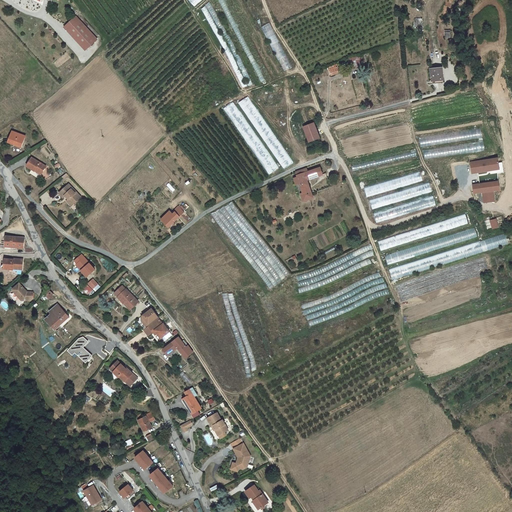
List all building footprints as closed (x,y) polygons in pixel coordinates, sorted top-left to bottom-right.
[(265,80),(224,0),(219,0),(261,82),(265,80)] [(209,2),(206,5),(216,23),(232,51),(236,60),(248,86),(253,84),(247,73),(236,48),(223,26),(209,2)] [(205,6),(201,9),(217,37),(226,52),(243,88),(247,86),(241,71),(227,44),(205,6)] [(76,18),(73,21),(94,44),(97,42),(76,18)] [(413,18),(412,27),(422,27),(422,18),(413,18)] [(94,44),(73,21),(66,27),(87,51),(94,44)] [(261,28),(284,71),(292,67),(269,24),(261,28)] [(84,53),(87,51),(66,27),(64,30),(84,53)] [(356,67),(362,65),(360,60),(359,60),(358,58),(357,58),(357,57),(346,61),(348,65),(354,63),(356,67)] [(338,73),(335,66),(326,69),(329,77),(338,73)] [(441,79),(439,67),(430,69),(431,81),(441,79)] [(247,97),(238,103),(283,169),(294,162),(247,97)] [(233,102),(223,109),(269,174),(279,168),(233,102)] [(319,138),(313,123),(302,128),(308,142),(319,138)] [(485,150),(481,128),(420,137),(421,147),(422,146),(424,159),(485,150)] [(24,137),(12,131),(7,142),(19,148),(24,137)] [(353,171),(416,156),(415,151),(352,166),(353,171)] [(483,159),(469,162),(470,173),(487,170),(498,169),(496,162),(495,158),(483,159)] [(44,168),(30,160),(25,169),(32,173),(33,172),(41,176),(44,168)] [(500,162),(496,162),(498,169),(487,170),(488,174),(502,172),(500,162)] [(296,176),(302,194),(307,192),(308,196),(311,194),(306,180),(321,175),(319,167),(307,172),(296,176)] [(424,185),(419,172),(364,188),(366,197),(368,197),(376,222),(436,205),(430,183),(424,185)] [(492,190),(491,182),(480,183),(481,192),(492,190)] [(473,193),(481,192),(480,183),(472,184),(473,193)] [(74,192),(70,189),(62,199),(65,202),(67,200),(71,204),(70,206),(75,210),(83,202),(78,197),(77,198),(73,194),(74,192)] [(492,190),(481,192),(483,202),(493,200),(492,190)] [(302,194),(299,195),(302,202),(312,198),(311,194),(308,196),(307,192),(302,194)] [(271,289),(289,273),(232,202),(229,204),(211,214),(271,289)] [(178,217),(185,225),(190,220),(179,208),(176,211),(180,215),(178,217)] [(169,212),(162,219),(165,222),(163,224),(167,228),(178,217),(180,215),(176,211),(172,215),(169,212)] [(393,278),(507,243),(505,236),(479,243),(475,229),(470,231),(466,215),(379,243),(393,278)] [(498,227),(496,218),(489,220),(492,230),(498,227)] [(24,238),(6,237),(6,247),(12,247),(12,249),(24,249),(24,238)] [(296,274),(300,297),(311,295),(317,292),(331,287),(339,283),(349,277),(358,272),(365,269),(371,267),(368,261),(375,259),(373,253),(374,253),(369,242),(362,245),(346,254),(330,262),(324,265),(318,268),(306,272),(296,274)] [(82,253),(76,259),(79,263),(77,264),(80,267),(85,272),(88,275),(96,268),(82,253)] [(7,270),(16,271),(16,269),(24,270),(24,261),(16,260),(16,261),(7,260),(7,270)] [(310,327),(350,311),(365,303),(384,295),(390,294),(386,283),(379,272),(366,277),(355,282),(348,286),(337,292),(330,295),(324,297),(308,302),(302,305),(310,327)] [(94,280),(89,285),(94,290),(99,285),(94,280)] [(23,288),(19,284),(11,291),(21,301),(30,301),(33,298),(33,293),(27,292),(25,290),(23,291),(22,289),(23,288)] [(87,285),(83,289),(89,295),(93,291),(87,285)] [(118,297),(125,289),(122,286),(114,293),(118,297)] [(54,295),(48,288),(45,292),(43,294),(49,300),(54,295)] [(138,302),(126,289),(125,289),(118,297),(117,297),(124,304),(125,302),(131,308),(138,302)] [(234,299),(233,293),(223,294),(229,318),(241,353),(245,366),(247,378),(251,377),(250,372),(257,370),(253,357),(239,317),(234,299)] [(53,315),(47,322),(51,325),(53,327),(54,329),(55,330),(70,317),(59,305),(50,313),(53,315)] [(147,322),(149,325),(159,318),(152,309),(150,310),(148,311),(142,316),(141,321),(147,322)] [(158,320),(148,327),(152,333),(154,331),(159,339),(168,332),(163,325),(162,325),(158,320)] [(147,337),(152,333),(148,327),(143,331),(147,337)] [(68,334),(62,337),(65,342),(71,339),(68,334)] [(86,363),(93,356),(84,347),(89,342),(84,337),(79,338),(68,351),(72,355),(75,358),(78,356),(86,363)] [(188,346),(187,345),(185,347),(177,338),(162,350),(164,353),(162,355),(164,357),(166,355),(166,356),(177,348),(185,358),(192,352),(190,349),(188,346)] [(123,367),(118,362),(113,367),(116,370),(114,373),(119,378),(120,377),(125,383),(126,382),(131,387),(138,380),(127,369),(126,371),(123,368),(123,367)] [(184,371),(180,374),(189,385),(193,383),(184,371)] [(199,409),(188,394),(181,400),(185,406),(184,407),(189,415),(199,409)] [(156,421),(153,414),(147,417),(147,418),(140,422),(144,431),(147,432),(152,429),(150,424),(150,422),(152,423),(156,421)] [(205,418),(209,427),(211,426),(214,430),(213,431),(215,435),(220,432),(220,434),(226,431),(220,420),(218,421),(214,414),(205,418)] [(187,421),(178,426),(181,432),(185,430),(184,428),(188,426),(189,424),(187,421)] [(241,443),(231,449),(236,457),(237,458),(237,460),(235,459),(234,464),(236,467),(240,469),(244,467),(248,456),(241,443)] [(143,450),(134,457),(144,469),(153,462),(143,450)] [(164,493),(172,486),(157,468),(149,475),(164,493)] [(93,485),(84,491),(92,505),(101,500),(93,485)] [(128,485),(119,492),(124,498),(133,491),(128,485)] [(265,502),(257,490),(255,491),(251,485),(242,491),(247,498),(249,496),(252,499),(250,501),(256,509),(265,502)] [(151,511),(142,501),(134,509),(136,511),(151,511)]
